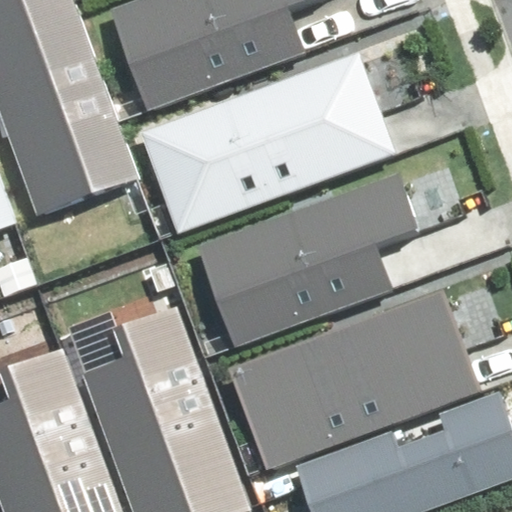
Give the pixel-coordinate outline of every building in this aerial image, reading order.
[(82,0),(0,0),(0,85),(47,212),(147,176),(82,0)] [(149,0),(124,10),(159,102),(313,44),(297,4),(307,0),(149,0)] [(368,50),(149,135),(185,226),(404,141),(368,50)] [(0,165),(0,226),(20,219),(0,165)] [(405,167),(204,244),(240,337),(392,278),(377,238),(425,220),(405,167)] [(460,288),(241,373),(277,465),(496,380),(460,288)] [(133,354),(90,370),(145,511),(240,511),(259,505),(180,302),(121,324),(133,354)] [(20,394),(0,401),(0,470),(16,511),(132,511),(67,342),(8,364),(20,394)] [(405,428),(307,465),(324,511),(421,511),(511,478),(511,406),(504,384),(443,407),(450,425),(409,440),(405,428)]
